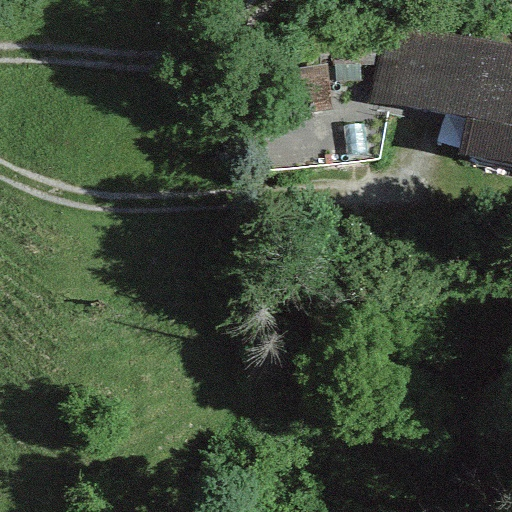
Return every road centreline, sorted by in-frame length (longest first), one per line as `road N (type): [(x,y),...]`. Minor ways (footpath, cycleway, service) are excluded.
road 1 (track): [(0,163),(80,201),(123,208),(421,189)]
road 2 (track): [(259,0),(179,70),(0,53)]
